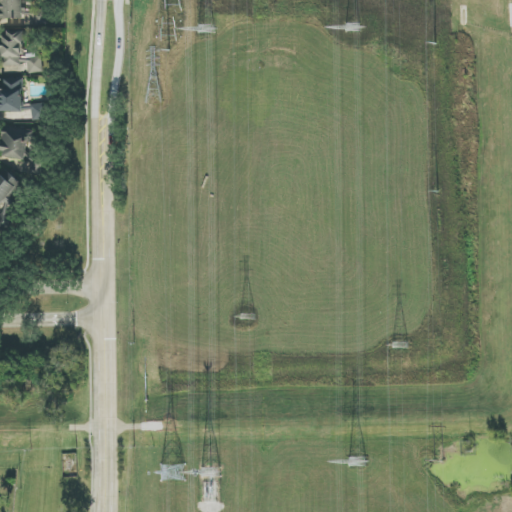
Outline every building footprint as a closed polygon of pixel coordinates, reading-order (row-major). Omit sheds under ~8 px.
[(21,19),(22,0),(1,0),(1,19),(21,19)] [(42,57),(25,58),(23,31),(5,32),(5,44),(0,44),(0,67),(28,66),(29,73),(43,73),(42,57)] [(0,111),(23,112),(23,79),(0,78),(0,111)] [(32,121),(47,120),(46,104),(32,104),(32,121)] [(0,173),(0,211),(7,218),(9,216),(4,212),(24,188),(2,170),(0,173)]
